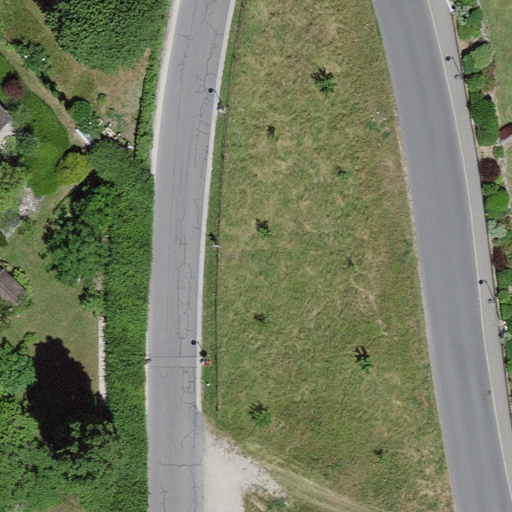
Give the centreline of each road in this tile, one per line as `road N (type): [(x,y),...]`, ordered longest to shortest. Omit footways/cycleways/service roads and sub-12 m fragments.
road 1 (tertiary): [(403,0),(433,122),(493,511)]
road 2 (tertiary): [(176,511),(177,258),(207,0)]
